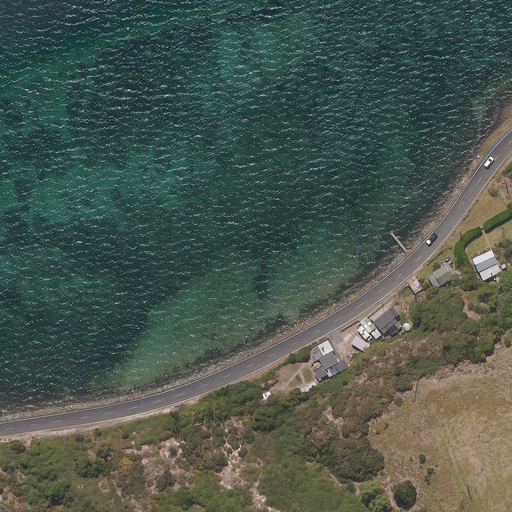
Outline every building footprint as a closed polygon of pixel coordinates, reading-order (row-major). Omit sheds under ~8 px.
[(502,272),(493,250),(474,259),(484,281),(502,272)] [(455,277),(447,264),(429,276),(436,288),(455,277)] [(424,288),(418,280),(410,285),(416,293),(424,288)] [(396,320),(388,311),(375,322),(384,333),(389,329),(392,333),(398,328),(393,322),(396,320)] [(368,316),(361,321),(370,333),(377,328),(368,316)] [(362,326),(358,329),(366,339),(370,336),(362,326)] [(377,329),(371,334),(376,340),(382,335),(377,329)] [(358,336),(352,344),(362,352),(368,344),(358,336)] [(341,360),(329,339),(310,351),(316,361),(320,359),(324,366),(314,372),(319,380),(327,375),(329,378),(351,365),(346,357),(341,360)]
